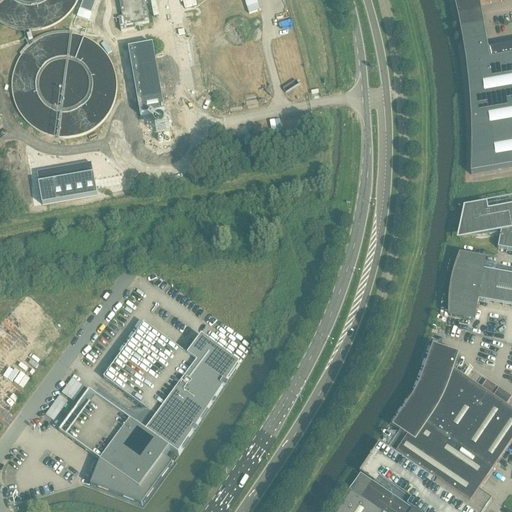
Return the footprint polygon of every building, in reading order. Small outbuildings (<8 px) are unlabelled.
[(83,0),(80,10),(91,14),(96,0),(83,0)] [(119,0),(122,19),(119,19),(121,32),(134,30),(134,27),(149,24),(144,0),(119,0)] [(511,0),(453,0),(458,21),(463,20),(464,23),(469,22),(468,20),(483,17),(481,6),(511,0)] [(80,10),(77,18),(89,22),(91,15),(80,10)] [(466,66),(467,77),(468,77),(470,110),(472,143),(471,176),(511,168),(511,46),(489,51),(487,40),(472,42),(472,40),(467,41),(467,43),(463,44),(465,55),(466,66)] [(150,58),(155,57),(153,45),(128,50),(140,117),(165,112),(161,88),(156,89),(150,58)] [(92,165),(36,174),(42,206),(97,196),(92,165)] [(511,207),(488,212),(487,204),(464,208),(457,242),(482,237),(501,233),(498,250),(511,252),(511,207)] [(479,306),(477,306),(477,302),(511,307),(511,276),(483,271),(484,261),(461,257),(457,267),(454,277),(452,287),(451,297),(450,307),(450,317),(474,322),(476,311),(478,311),(479,306)] [(137,426),(137,427),(170,451),(178,457),(240,366),(202,338),(188,357),(144,325),(104,380),(157,419),(147,433),(137,426)] [(480,390),(454,372),(459,356),(433,347),(423,376),(419,385),(415,393),(410,401),(392,428),(407,438),(396,454),(436,482),(433,487),(432,486),(435,482),(380,445),(360,475),(414,511),(483,511),(491,500),(479,492),(511,442),(511,411),(506,407),(511,399),(511,398),(486,381),(480,390)] [(170,451),(137,427),(89,392),(59,433),(100,463),(91,486),(142,507),(173,465),(164,459),(170,451)] [(412,511),(360,477),(336,511),(412,511)]
